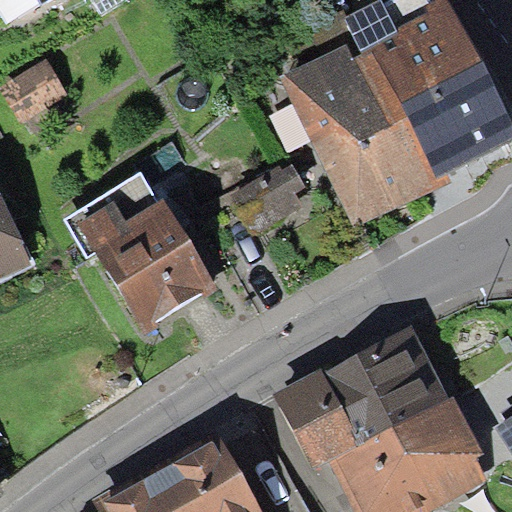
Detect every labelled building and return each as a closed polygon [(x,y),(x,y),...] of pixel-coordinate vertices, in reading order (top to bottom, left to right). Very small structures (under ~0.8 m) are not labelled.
[(346,25),(362,58),(374,53),(437,179),(447,175),(511,142),(511,135),(446,1),(431,9),(426,0),(410,0),(386,12),(383,7),(346,25)] [(447,175),(437,179),(374,53),(362,58),(356,61),(349,46),(283,77),(355,231),(452,185),(447,175)] [(52,63),(10,88),(29,120),(71,96),(52,63)] [(278,167),(230,193),(256,240),(308,212),(299,197),(309,192),(295,164),(281,172),(278,167)] [(141,178),(63,225),(84,260),(93,255),(143,337),(218,292),(181,232),(212,214),(185,169),(149,190),(141,178)] [(0,280),(30,265),(0,206),(0,280)] [(417,332),(323,378),(358,451),(393,434),(453,405),(417,332)] [(358,451),(323,378),(277,400),(312,472),(328,464),(358,451)] [(453,405),(393,434),(432,511),(485,482),(475,463),(481,459),(453,405)] [(511,422),(499,431),(511,451),(511,422)] [(352,511),(430,511),(432,511),(393,434),(358,451),(328,464),(352,511)] [(261,511),(223,442),(96,511),(261,511)]
